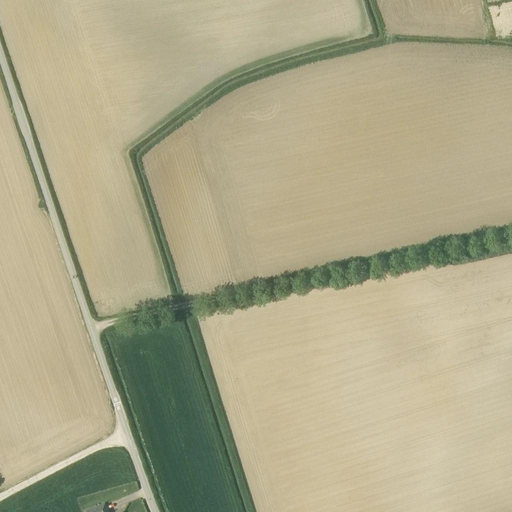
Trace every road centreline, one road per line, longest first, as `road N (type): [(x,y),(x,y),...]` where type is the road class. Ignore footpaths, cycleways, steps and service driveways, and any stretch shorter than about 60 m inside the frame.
road 1 (track): [(511,232),(90,327)]
road 2 (unclassified): [(127,434),(0,52)]
road 3 (unclassified): [(0,494),(127,434)]
